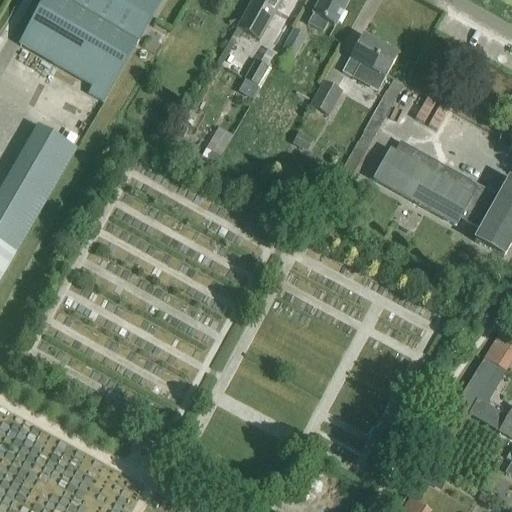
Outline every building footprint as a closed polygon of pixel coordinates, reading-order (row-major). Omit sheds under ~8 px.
[(44,0),(18,45),(92,88),(88,94),(102,103),(162,0),(44,0)] [(282,0),(289,0),(291,1),(291,0),(253,0),(254,1),(238,29),(260,41),(282,0)] [(339,26),(341,22),(346,14),(343,12),(349,0),(322,0),(313,17),(314,17),(308,26),(323,34),(328,25),(334,29),(336,24),(339,26)] [(273,65),(287,73),(306,38),(292,30),(273,65)] [(386,79),(395,59),(362,40),(352,61),(350,60),(343,75),(354,80),(357,76),(380,88),(384,78),(386,79)] [(13,70),(31,79),(41,59),(24,50),(13,70)] [(256,89),(268,70),(255,62),(243,81),(256,89)] [(323,84),(309,108),(328,118),(337,100),(331,97),(335,91),(323,84)] [(0,282),(76,152),(36,128),(0,190),(0,282)] [(216,128),(209,151),(225,156),(232,133),(216,128)] [(503,259),(511,243),(511,185),(508,183),(497,204),(403,152),(399,159),(390,154),(374,182),(456,227),(460,219),(480,230),(473,242),(503,259)] [(349,222),(358,206),(345,199),(336,214),(349,222)] [(154,276),(126,277),(153,303),(153,306),(181,306),(180,290),(190,306),(197,302),(200,308),(203,298),(211,298),(226,312),(246,292),(245,274),(227,269),(226,245),(217,277),(208,268),(206,277),(193,273),(192,257),(209,257),(206,268),(218,254),(180,244),(180,215),(161,235),(161,238),(156,241),(156,231),(139,249),(154,276)] [(140,328),(140,312),(128,311),(127,328),(140,328)] [(511,324),(508,322),(484,360),(501,371),(508,359),(492,349),(501,334),(511,341),(511,324)] [(491,395),(499,383),(478,369),(470,382),(491,395)] [(475,401),(467,414),(500,433),(511,440),(511,412),(511,413),(508,420),(475,401)] [(401,511),(431,511),(432,511),(411,498),(401,511)]
